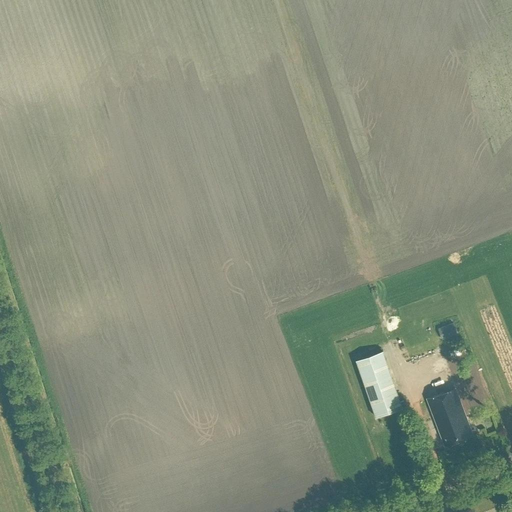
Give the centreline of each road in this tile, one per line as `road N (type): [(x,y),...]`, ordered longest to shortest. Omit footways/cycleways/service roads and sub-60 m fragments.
road 1 (unclassified): [(67,511),(0,305)]
road 2 (unclassified): [(373,511),(511,460)]
